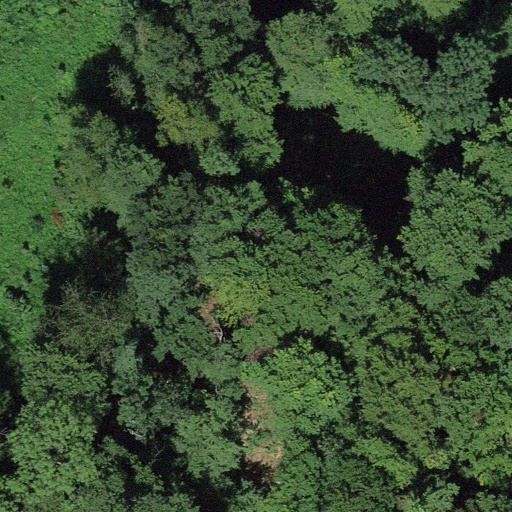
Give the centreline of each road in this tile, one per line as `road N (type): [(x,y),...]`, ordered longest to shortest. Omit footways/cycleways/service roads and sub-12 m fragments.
road 1 (track): [(511,207),(360,367),(348,405),(346,511)]
road 2 (track): [(365,0),(511,127)]
